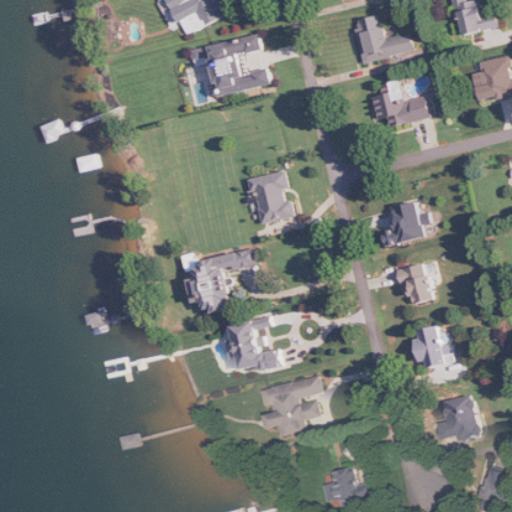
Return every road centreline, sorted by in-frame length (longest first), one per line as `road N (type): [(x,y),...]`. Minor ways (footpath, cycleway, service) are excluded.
road 1 (residential): [(292,0),(410,466),(434,493)]
road 2 (residential): [(511,134),(337,179)]
